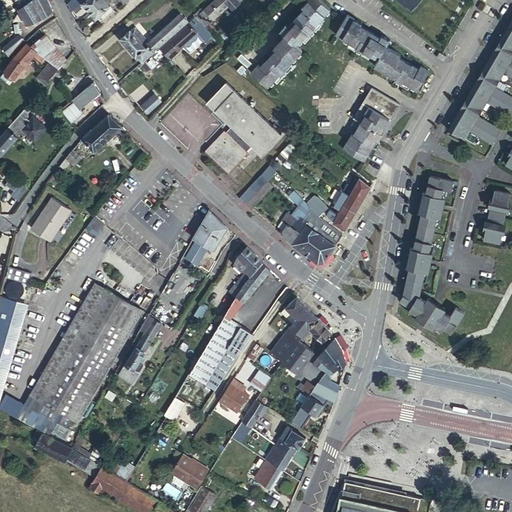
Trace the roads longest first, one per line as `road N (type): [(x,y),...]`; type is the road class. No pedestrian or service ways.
road 1 (unclassified): [(376,320),(299,271),(115,97)]
road 2 (unclassified): [(376,320),(400,173),(416,136)]
road 3 (residential): [(115,97),(8,223)]
road 4 (tertiary): [(365,361),(306,511)]
road 5 (unclassified): [(416,136),(494,0)]
road 6 (tertiary): [(511,397),(365,361)]
road 7 (residential): [(485,169),(468,204),(451,284)]
